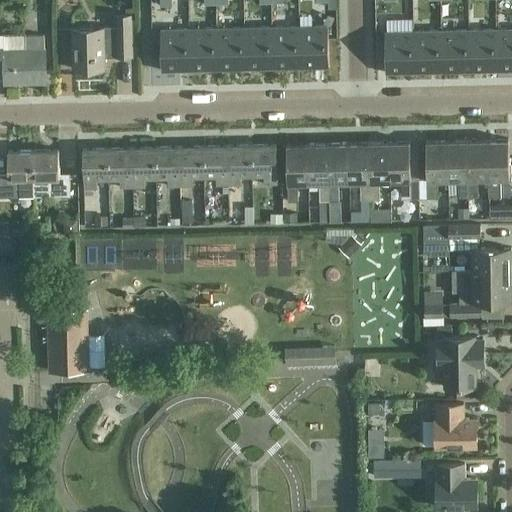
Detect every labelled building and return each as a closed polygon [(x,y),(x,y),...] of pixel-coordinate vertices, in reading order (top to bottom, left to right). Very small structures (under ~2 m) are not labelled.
[(116,26),(72,27),(73,67),(105,66),(105,54),(133,54),(132,13),(116,13),(116,26)] [(328,24),(299,25),(300,66),(329,66),(328,24)] [(299,25),(271,26),(272,67),(300,66),(299,25)] [(244,26),(216,27),(217,68),(245,68),(244,26)] [(271,26),(244,26),(245,68),(272,67),(271,26)] [(189,27),(160,28),(161,70),(190,69),(189,27)] [(216,27),(189,27),(190,69),(217,68),(216,27)] [(511,27),(496,28),(496,69),(511,68),(511,27)] [(468,28),(440,29),(441,71),(469,70),(468,28)] [(496,28),(468,28),(469,70),(496,69),(496,28)] [(440,29),(413,30),(414,71),(441,71),(440,29)] [(413,30),(384,30),(385,37),(385,60),(385,72),(414,71),(413,30)] [(44,47),(44,34),(25,34),(4,35),(4,41),(0,40),(0,64),(3,65),(4,81),(46,80),(45,47),(44,47)] [(385,37),(376,37),(377,60),(385,60),(385,37)] [(488,176),(488,138),(467,139),(468,196),(478,195),(478,177),(488,176)] [(488,138),(488,176),(489,195),(510,195),(509,138),(488,138)] [(448,177),(447,139),(426,140),(426,147),(418,148),(419,178),(427,177),(427,197),(437,196),(437,178),(448,177)] [(468,196),(467,139),(447,139),(448,177),(458,177),(459,196),(468,196)] [(410,140),(389,141),(390,179),(401,178),(401,197),(411,197),(410,140)] [(370,198),(368,141),(348,142),(349,180),(360,179),(360,198),(370,198)] [(390,179),(389,141),(368,141),(370,198),(379,198),(379,179),(390,179)] [(329,199),(328,142),(307,143),(308,181),(319,180),(319,199),(320,211),(329,211),(329,207),(329,199)] [(349,180),(348,142),(328,142),(329,199),(338,199),(338,180),(349,180)] [(276,143),(251,144),(252,174),(264,174),(264,183),(277,183),(276,143)] [(308,181),(307,143),(286,143),(288,200),(298,200),(297,181),(308,181)] [(228,184),(227,144),(203,145),(204,175),(216,175),(216,184),(228,184)] [(252,174),(251,144),(227,144),(228,184),(240,183),(240,174),(252,174)] [(180,185),(179,145),(155,146),(156,176),(168,176),(168,185),(180,185)] [(204,175),(203,145),(179,145),(180,185),(192,184),(192,175),(204,175)] [(132,186),(132,146),(108,147),(108,177),(120,177),(120,186),(132,186)] [(156,176),(155,146),(132,146),(132,186),(144,185),(144,176),(156,176)] [(108,177),(108,147),(83,147),(84,187),(92,186),(96,186),(96,177),(108,177)] [(59,148),(34,149),(35,194),(69,193),(69,172),(59,172),(59,148)] [(0,194),(35,194),(34,149),(8,149),(8,173),(0,173),(0,194)] [(338,199),(329,199),(329,207),(339,207),(338,199)] [(511,201),(491,202),(491,216),(511,216),(511,201)] [(253,205),(245,205),(245,222),(253,222),(253,205)] [(379,209),(370,209),(370,220),(379,219),(379,209)] [(350,220),(360,220),(359,211),(350,212),(350,220)] [(296,212),(284,212),(284,220),(296,220),(296,212)] [(182,222),(193,221),(192,213),(182,214),(182,222)] [(271,213),(270,221),(282,222),(283,213),(271,213)] [(107,215),(95,216),(95,224),(107,223),(107,215)] [(144,216),(134,216),(134,224),(144,224),(144,216)] [(77,217),(64,217),(65,230),(77,230),(77,217)] [(8,220),(0,219),(0,233),(8,233),(8,220)] [(448,223),(424,224),(424,243),(449,243),(449,248),(472,247),(478,247),(478,236),(480,235),(480,223),(448,223)] [(351,251),(362,240),(354,231),(343,243),(351,251)] [(254,239),(254,261),(284,261),(284,239),(254,239)] [(121,243),(121,259),(155,258),(155,242),(121,243)] [(472,247),(472,268),(511,268),(511,246),(478,247),(472,247)] [(450,302),(425,302),(425,315),(444,315),(482,314),(482,302),(511,301),(511,268),(472,268),(464,269),(452,269),(452,290),(465,290),(465,302),(450,302)] [(47,309),(47,310),(49,370),(89,369),(88,332),(82,332),(81,308),(47,309)] [(425,315),(424,315),(424,323),(444,323),(444,315),(425,315)] [(437,323),(437,338),(443,338),(443,335),(452,335),(452,323),(437,323)] [(443,335),(443,338),(437,338),(437,352),(439,352),(439,363),(443,363),(444,386),(457,385),(469,385),(476,385),(476,364),(477,364),(477,357),(483,357),(483,337),(475,337),(475,335),(443,335)] [(335,362),(335,350),(286,351),(286,363),(335,362)] [(469,385),(457,385),(457,396),(469,396),(469,385)] [(368,415),(384,415),(384,402),(368,402),(368,415)] [(464,417),(463,402),(436,402),(436,417),(435,417),(435,420),(422,420),(423,443),(435,443),(435,445),(476,445),(476,417),(464,417)] [(384,442),(369,443),(370,454),(384,453),(384,442)] [(370,460),(371,474),(389,474),(388,460),(370,460)] [(464,462),(437,462),(437,478),(436,478),(436,506),(477,505),(477,477),(464,477),(464,462)]
